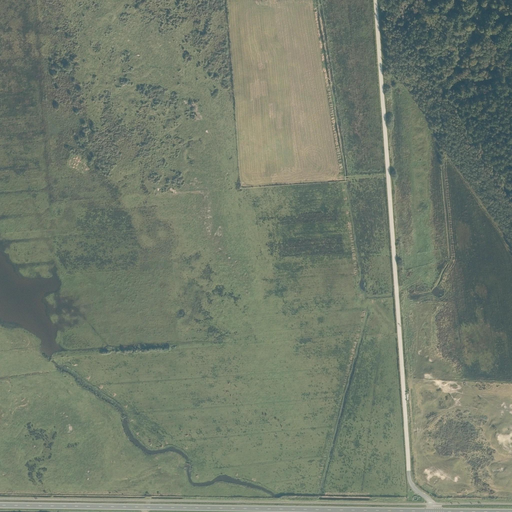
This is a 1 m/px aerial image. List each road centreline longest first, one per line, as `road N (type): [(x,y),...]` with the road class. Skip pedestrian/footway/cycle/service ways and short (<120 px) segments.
road 1 (unclassified): [(433,511),(408,474),(376,0)]
road 2 (secondary): [(0,505),(433,511)]
